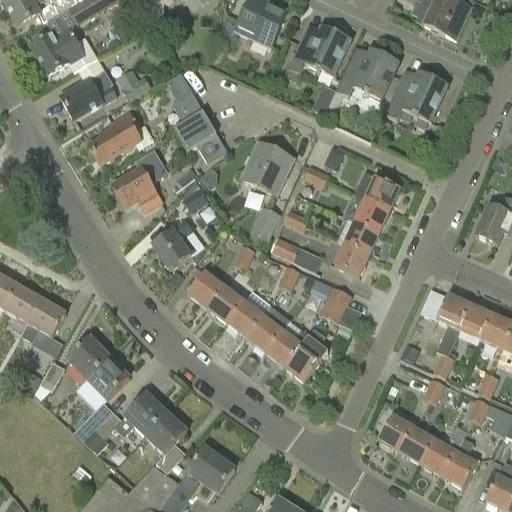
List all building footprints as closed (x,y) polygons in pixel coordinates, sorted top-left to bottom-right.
[(18,32),(41,19),(47,29),(57,23),(56,22),(46,4),(53,0),(7,0),(2,4),(18,32)] [(49,83),(70,71),(74,79),(78,76),(79,78),(99,66),(85,42),(77,47),(70,35),(119,5),(116,0),(92,0),(56,22),(57,23),(47,29),(54,41),(32,54),(49,83)] [(146,0),(134,0),(140,9),(148,1),(146,0)] [(185,3),(188,0),(194,0),(204,9),(212,0),(179,0),(180,0),(179,1),(184,6),(186,4),(185,3)] [(456,45),(471,13),(444,0),(437,0),(432,12),(423,8),(415,26),(456,45)] [(489,0),(469,0),(469,2),(485,9),(489,0)] [(228,54),(237,37),(270,53),(287,17),(252,1),(240,27),(229,21),(216,49),(228,54)] [(156,35),(171,35),(170,21),(164,21),(164,3),(150,4),(151,25),(156,35)] [(300,79),(305,68),(334,82),(351,47),(321,33),(315,46),(303,40),(287,73),(300,79)] [(336,96),(329,111),(336,115),(343,99),(349,102),(354,92),(382,106),(390,109),(395,98),(387,94),(399,69),(370,55),(363,70),(352,64),(336,96)] [(75,128),(104,111),(118,103),(111,91),(113,89),(99,66),(79,78),(86,90),(61,104),(75,128)] [(397,126),(402,115),(430,129),(448,92),(419,78),(412,92),(400,86),(395,98),(390,109),(385,120),(397,126)] [(129,108),(152,95),(145,84),(122,98),(129,108)] [(177,119),(197,107),(192,98),(172,110),(177,119)] [(183,128),(203,117),(197,107),(177,119),(183,128)] [(98,139),(101,143),(89,150),(101,171),(136,150),(138,155),(154,146),(145,131),(139,134),(129,116),(109,128),(111,131),(98,139)] [(203,117),(183,128),(173,134),(187,156),(197,151),(207,168),(226,157),(203,117)] [(511,127),(507,137),(498,160),(507,164),(511,151),(511,127)] [(276,201),(293,165),(258,148),(241,185),(276,201)] [(497,161),(491,174),(504,179),(510,167),(497,161)] [(314,189),(319,178),(309,173),(304,184),(314,189)] [(156,199),(155,197),(166,190),(159,179),(148,186),(142,175),(113,192),(125,213),(138,205),(140,208),(156,199)] [(319,178),(314,189),(323,193),(328,182),(319,178)] [(354,200),(363,204),(363,205),(389,218),(400,195),(364,178),(354,200)] [(189,191),(181,182),(172,190),(181,199),(189,191)] [(250,194),(246,209),(259,212),(263,198),(250,194)] [(190,219),(207,208),(198,195),(181,207),(190,219)] [(511,204),(504,201),(498,213),(490,209),(476,240),(499,250),(505,237),(511,239),(511,236),(511,204)] [(389,218),(363,205),(353,226),(380,238),(389,218)] [(262,212),(250,238),(268,246),(280,221),(262,212)] [(289,215),(283,228),(293,233),(299,220),(289,215)] [(303,238),(309,225),(299,220),(293,233),(303,238)] [(152,251),(170,276),(190,262),(179,246),(193,237),(184,224),(170,234),(172,236),(152,251)] [(343,248),(369,260),(380,238),(353,226),(343,248)] [(276,243),(271,257),(294,266),(300,253),(276,243)] [(369,260),(343,248),(332,271),(359,283),(369,260)] [(237,260),(248,266),(253,256),(241,250),(237,260)] [(248,266),(237,260),(232,270),(244,275),(248,266)] [(300,277),(287,271),(282,281),(295,287),(300,277)] [(178,292),(185,282),(175,275),(168,285),(178,292)] [(207,315),(224,293),(204,278),(187,300),(207,315)] [(0,312),(4,315),(19,290),(0,279),(0,312)] [(278,291),(291,297),(295,287),(282,281),(278,291)] [(28,328),(42,304),(19,290),(4,315),(28,328)] [(327,302),(346,311),(351,301),(331,292),(327,302)] [(226,330),(243,308),(224,293),(207,315),(226,330)] [(253,296),(243,308),(226,330),(246,345),(263,323),(262,322),(270,311),(253,296)] [(448,330),(436,357),(441,359),(448,362),(452,352),(460,335),(459,334),(470,309),(448,299),(446,302),(437,324),(448,330)] [(332,316),(328,324),(338,329),(346,311),(327,302),(322,312),(332,316)] [(33,348),(40,335),(53,342),(67,318),(42,304),(28,328),(21,341),(33,348)] [(470,309),(459,334),(460,335),(481,344),(492,319),(470,309)] [(328,324),(332,316),(322,312),(319,320),(328,324)] [(511,327),(492,319),(481,344),(503,354),(511,333),(511,327)] [(265,359),(281,337),(263,323),(246,345),(265,359)] [(301,352),(308,342),(309,341),(290,326),(281,337),(265,359),(284,374),(301,352)] [(511,333),(503,354),(511,357),(511,333)] [(308,342),(301,352),(284,374),(304,389),(320,367),(326,358),(318,352),(324,343),(313,335),(309,341),(308,342)] [(87,385),(109,363),(90,343),(68,365),(87,385)] [(418,356),(406,351),(401,363),(413,368),(418,356)] [(441,359),(437,368),(450,373),(451,371),(454,364),(448,362),(441,359)] [(109,363),(87,385),(107,404),(129,383),(109,363)] [(40,390),(41,390),(52,397),(65,374),(53,366),(42,386),(40,390)] [(437,368),(433,378),(446,384),(450,373),(437,368)] [(26,377),(19,390),(34,399),(40,390),(42,386),(26,377)] [(499,384),(486,379),(482,388),(494,394),(499,384)] [(313,383),(308,391),(321,399),(326,392),(313,383)] [(445,390),(432,384),(428,393),(441,399),(445,390)] [(477,398),(490,403),(494,394),(482,388),(477,398)] [(423,404),(436,410),(441,399),(428,393),(423,404)] [(145,440),(166,417),(146,399),(122,426),(112,417),(83,447),(93,456),(114,434),(124,443),(135,431),(145,440)] [(476,404),(472,413),(485,419),(489,410),(478,404),(476,404)] [(103,408),(74,438),(83,447),(112,417),(103,408)] [(484,420),(510,432),(511,428),(511,420),(489,410),(485,419),(484,420)] [(480,429),(484,420),(485,419),(472,413),(467,423),(480,429)] [(186,459),(176,450),(188,436),(166,417),(145,440),(166,459),(157,468),(168,478),(172,474),(177,469),(186,459)] [(402,458),(415,434),(394,421),(380,445),(402,458)] [(456,432),(445,451),(436,445),(423,470),(444,481),(457,457),(456,456),(467,438),(456,432)] [(423,470),(436,445),(415,434),(402,458),(423,470)] [(457,457),(444,481),(465,493),(478,469),(467,463),(475,448),(465,443),(457,457)] [(217,498),(234,474),(205,453),(187,477),(179,488),(154,470),(129,498),(108,481),(84,511),(180,511),(189,497),(191,499),(200,486),(217,498)] [(498,480),(499,481),(487,506),(499,511),(510,511),(511,509),(511,471),(505,468),(498,480)] [(182,473),(177,469),(172,474),(177,478),(182,473)] [(257,511),(263,505),(249,495),(239,510),(241,511),(257,511)]
